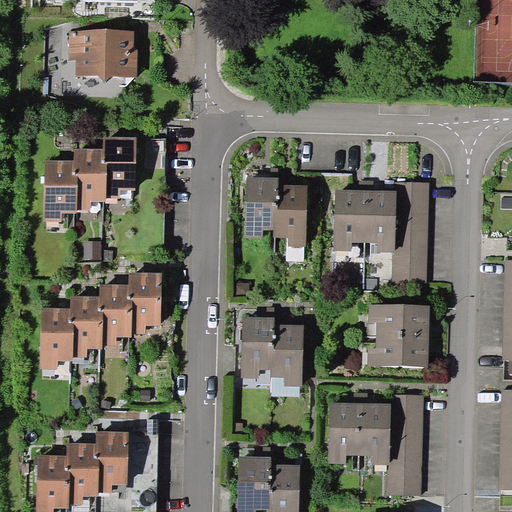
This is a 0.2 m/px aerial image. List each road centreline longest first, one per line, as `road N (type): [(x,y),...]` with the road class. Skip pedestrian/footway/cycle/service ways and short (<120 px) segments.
road 1 (residential): [(196,511),(205,123)]
road 2 (residential): [(472,133),(461,511)]
road 3 (residential): [(205,123),(472,133)]
road 4 (residential): [(205,123),(208,0)]
